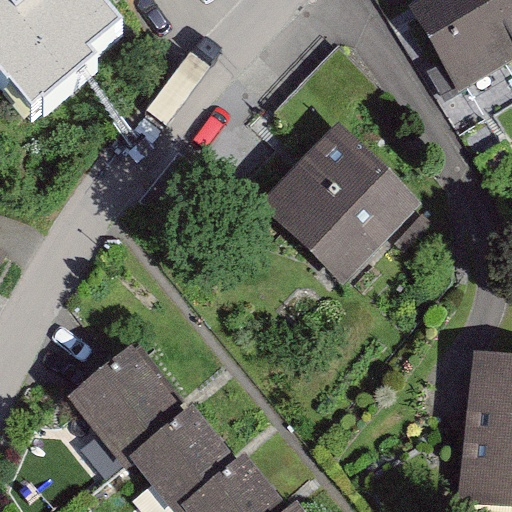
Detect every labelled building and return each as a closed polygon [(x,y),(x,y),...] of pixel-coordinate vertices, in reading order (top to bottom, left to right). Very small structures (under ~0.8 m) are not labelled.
[(0,0),(0,120),(12,138),(152,39),(124,0),(0,0)] [(511,0),(437,0),(416,12),(462,89),(511,59),(511,0)] [(418,207),(342,132),(269,205),(346,280),(418,207)] [(198,224),(236,180),(187,137),(148,181),(198,224)] [(0,281),(19,244),(0,234),(0,281)] [(185,411),(131,342),(66,393),(127,470),(138,460),(179,511),(190,511),(193,511),(306,511),(299,502),(285,511),(244,459),(237,465),(190,407),(185,411)] [(511,511),(511,362),(497,360),(476,511),(511,511)]
